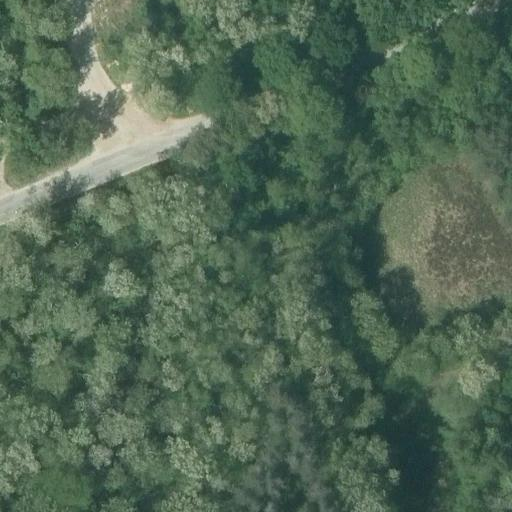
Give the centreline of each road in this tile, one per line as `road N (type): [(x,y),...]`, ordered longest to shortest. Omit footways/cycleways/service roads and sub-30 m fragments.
road 1 (unclassified): [(0,217),(511,9)]
road 2 (track): [(74,0),(82,61),(125,164)]
